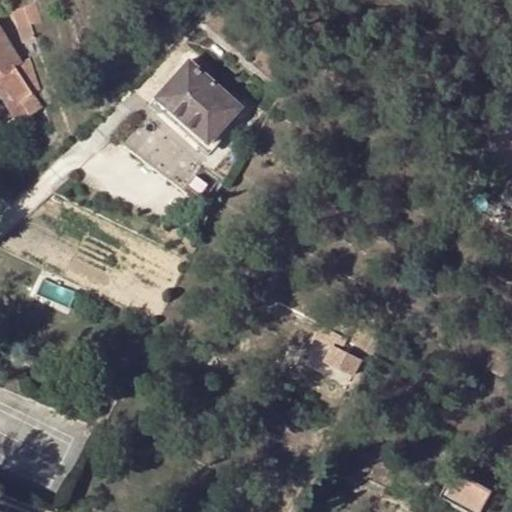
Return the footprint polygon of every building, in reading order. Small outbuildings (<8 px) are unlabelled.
[(32,4),(13,10),(18,27),(30,24),(38,21),(32,4)] [(34,37),(30,24),(18,27),(16,28),(21,42),(34,37)] [(0,80),(15,104),(8,109),(17,123),(40,108),(32,94),(14,65),(20,61),(0,29),(0,80)] [(28,57),(20,61),(14,65),(32,94),(38,90),(28,57)] [(240,106),(188,60),(156,96),(208,142),(240,106)] [(0,95),(8,109),(15,104),(0,80),(0,95)] [(218,180),(137,120),(120,143),(201,203),(218,180)] [(360,361),(331,346),(323,360),(353,375),(360,361)] [(491,491),(459,472),(448,493),(480,510),(491,491)]
